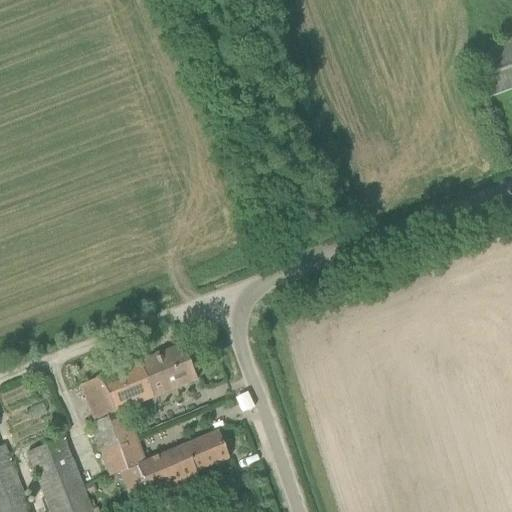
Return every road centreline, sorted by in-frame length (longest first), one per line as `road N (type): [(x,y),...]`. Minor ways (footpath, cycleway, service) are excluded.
road 1 (unclassified): [(297,511),(223,298),(511,192)]
road 2 (track): [(189,0),(292,268)]
road 3 (track): [(0,382),(223,298)]
